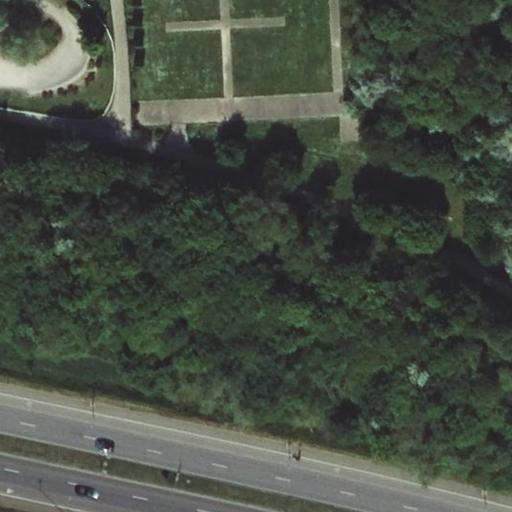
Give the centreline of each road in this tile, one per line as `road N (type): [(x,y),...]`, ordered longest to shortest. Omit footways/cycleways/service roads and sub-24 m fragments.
road 1 (primary): [(429,511),(0,416)]
road 2 (primary): [(0,469),(200,511)]
